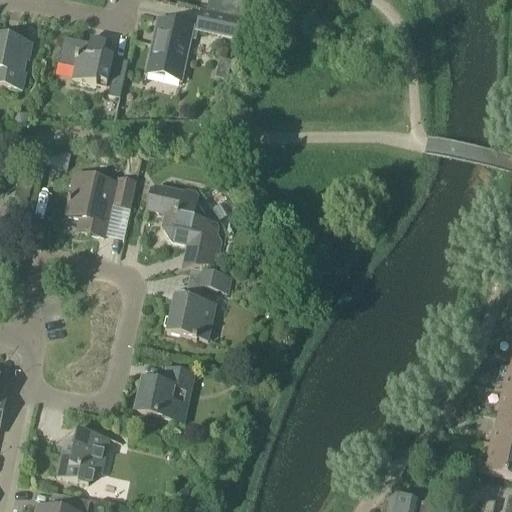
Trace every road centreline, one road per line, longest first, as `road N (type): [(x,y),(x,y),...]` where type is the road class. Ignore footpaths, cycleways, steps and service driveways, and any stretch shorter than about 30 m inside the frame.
road 1 (residential): [(26,392),(99,407),(111,391),(130,288),(41,260),(24,282),(20,342)]
road 2 (residential): [(1,4),(117,25),(127,0)]
road 3 (residential): [(0,510),(26,392)]
